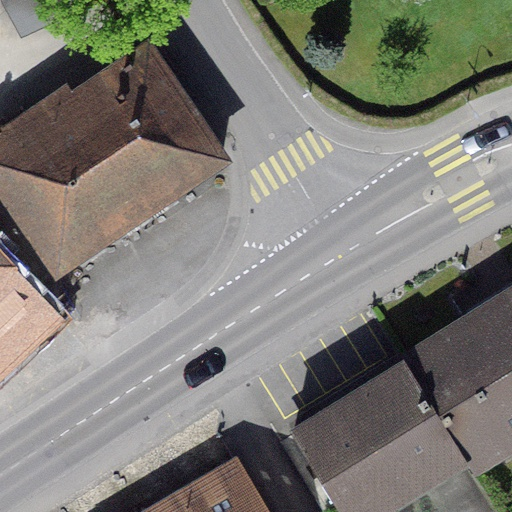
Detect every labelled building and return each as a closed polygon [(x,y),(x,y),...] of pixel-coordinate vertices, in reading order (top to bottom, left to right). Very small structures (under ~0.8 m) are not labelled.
[(0,192),(53,271),(217,161),(142,51),(3,145),(0,139),(0,192)] [(0,320),(28,294),(0,262),(0,320)] [(465,468),(511,438),(511,297),(509,300),(485,299),(475,320),(402,366),(460,461),(465,468)] [(334,511),(377,511),(460,461),(402,366),(288,436),(334,511)] [(266,511),(241,469),(235,472),(243,485),(196,511),(266,511)]
